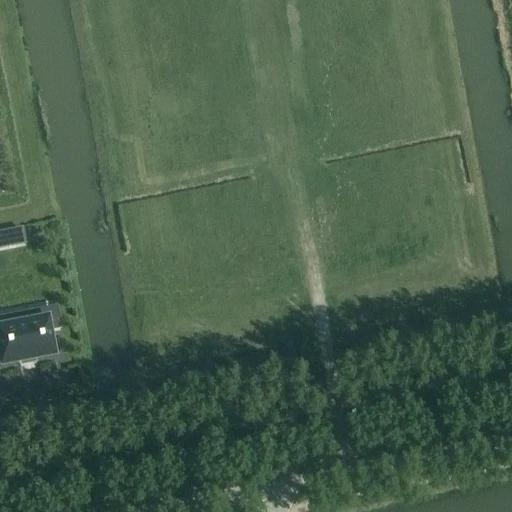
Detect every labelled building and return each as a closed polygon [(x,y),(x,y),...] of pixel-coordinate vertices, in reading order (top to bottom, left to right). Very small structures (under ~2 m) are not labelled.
[(431,224),(398,231),(403,259),(436,253),(440,273),(474,266),(464,214),(430,220),(431,224)] [(24,230),(0,235),(0,253),(28,248),(24,230)] [(149,288),(137,290),(145,332),(203,321),(198,294),(210,292),(211,295),(239,289),(233,255),(204,261),(208,280),(196,282),(195,279),(166,285),(164,272),(146,275),(149,288)] [(0,367),(57,357),(52,332),(49,315),(11,322),(10,314),(0,315),(0,367)] [(143,466),(134,468),(137,482),(146,480),(143,466)]
